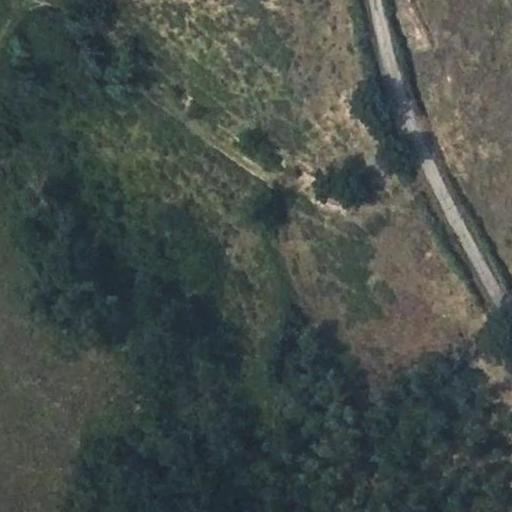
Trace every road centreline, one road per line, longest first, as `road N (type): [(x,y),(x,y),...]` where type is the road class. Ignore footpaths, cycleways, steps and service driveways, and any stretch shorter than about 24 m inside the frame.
road 1 (track): [(438,179),(377,212),(328,205),(239,164),(42,0)]
road 2 (unclassified): [(381,0),(400,84),(438,179),(511,316)]
